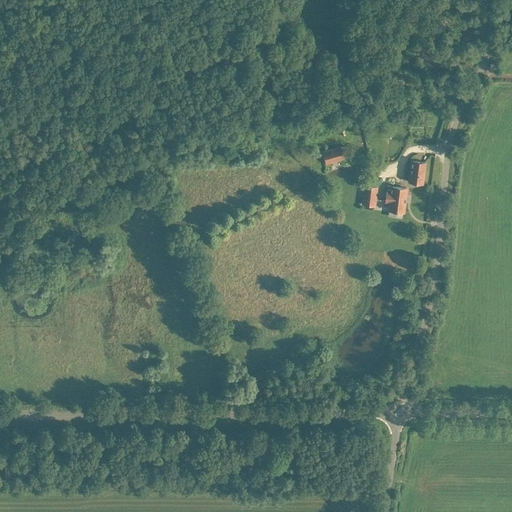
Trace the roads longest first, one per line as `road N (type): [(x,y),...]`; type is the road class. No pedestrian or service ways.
road 1 (unclassified): [(398,411),(441,220),(449,129),(487,53),(492,0)]
road 2 (unclassified): [(0,415),(398,411)]
